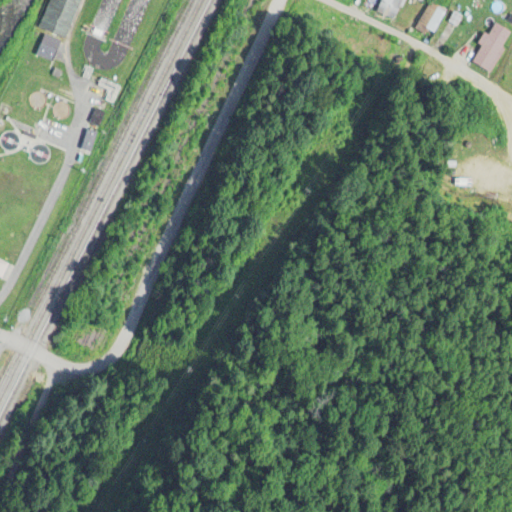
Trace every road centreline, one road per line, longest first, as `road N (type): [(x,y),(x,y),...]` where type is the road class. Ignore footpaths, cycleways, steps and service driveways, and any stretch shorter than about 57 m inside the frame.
road 1 (residential): [(0,335),(79,369),(104,359),(285,0)]
road 2 (residential): [(333,0),(511,101)]
